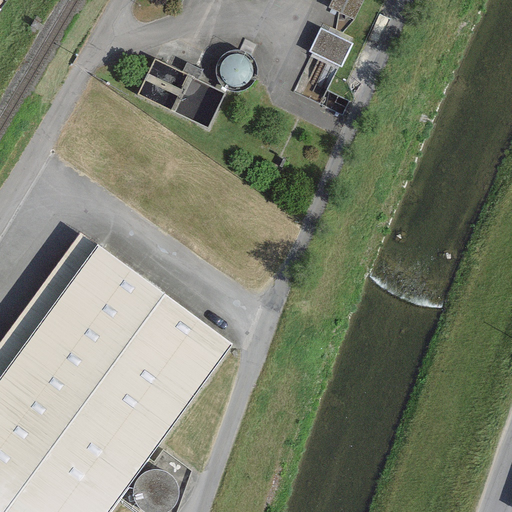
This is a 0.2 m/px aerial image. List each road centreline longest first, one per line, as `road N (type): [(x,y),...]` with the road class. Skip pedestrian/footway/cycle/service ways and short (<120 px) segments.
road 1 (unclassified): [(202,511),(273,309),(408,0)]
road 2 (unknown): [(273,309),(26,162)]
